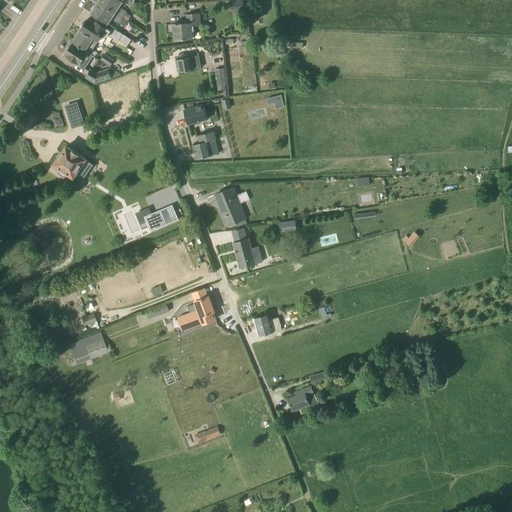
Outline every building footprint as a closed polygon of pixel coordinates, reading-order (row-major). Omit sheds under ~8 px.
[(117,10),(122,1),(120,0),(100,0),(99,2),(124,18),(127,12),(121,8),(120,9),(118,11),(117,10)] [(230,0),(231,10),(244,9),(243,0),(230,0)] [(120,24),(124,18),(99,2),(95,7),(94,7),(91,11),(92,12),(91,13),(107,24),(113,15),(115,16),(113,19),(114,20),(120,24)] [(174,40),(184,39),(192,38),(192,31),(194,31),(194,26),(201,25),(200,14),(187,15),(187,23),(179,24),(179,23),(176,23),(176,24),(173,24),(174,40)] [(80,30),(98,42),(102,44),(108,35),(118,41),(119,40),(128,45),(132,40),(112,27),(110,30),(94,20),(92,22),(88,19),(85,22),(84,22),(82,23),(80,26),(80,27),(81,29),(80,30)] [(98,42),(80,30),(72,42),(88,52),(95,57),(98,53),(93,49),(98,42)] [(69,47),(64,55),(84,68),(89,62),(84,58),(88,52),(72,42),(72,43),(70,43),(68,46),(69,47)] [(100,60),(110,67),(115,60),(104,54),(100,60)] [(194,69),(201,68),(199,55),(192,57),(191,56),(176,60),(178,72),(194,69)] [(225,89),(223,69),(215,70),(217,86),(218,86),(218,90),(225,89)] [(85,77),(95,84),(111,78),(108,70),(95,74),(90,71),(85,77)] [(276,103),(277,108),(285,106),(283,94),(268,98),(270,104),(276,103)] [(72,129),(85,125),(77,102),(65,106),(72,129)] [(187,124),(197,122),(207,119),(203,105),(184,110),(187,124)] [(219,154),(216,141),(213,131),(198,135),(200,143),(193,145),(197,159),(219,154)] [(73,177),(81,182),(92,165),(85,160),(86,159),(79,154),(73,150),(67,146),(54,164),(61,169),(58,173),(58,174),(64,178),(66,178),(68,174),(73,177)] [(246,193),(237,197),(233,187),(216,194),(221,207),(219,207),(219,208),(222,216),(223,218),(225,217),(227,224),(226,225),(226,226),(246,218),(240,205),(249,201),(246,193)] [(182,205),(154,217),(160,231),(187,220),(182,205)] [(282,231),(298,229),(297,219),(281,221),(282,231)] [(235,241),(248,237),(245,227),(232,230),(235,241)] [(412,246),(421,235),(416,230),(410,237),(407,234),(404,238),(412,246)] [(248,238),(247,238),(233,242),(240,268),(256,264),(262,262),(257,247),(251,248),(248,238)] [(201,317),(205,315),(214,312),(209,296),(195,301),(195,300),(185,304),(189,312),(185,313),(188,321),(201,316),(201,317)] [(146,311),(149,319),(169,311),(166,304),(146,311)] [(327,315),(324,308),(319,309),(322,319),(331,316),(331,314),(327,315)] [(73,339),(100,328),(94,313),(82,318),(85,326),(70,331),(73,339)] [(259,336),(269,333),(282,330),(278,317),(270,320),(269,314),(254,318),(259,336)] [(106,346),(104,340),(101,332),(70,343),(77,363),(112,351),(110,345),(106,346)] [(405,350),(396,352),(398,360),(407,357),(405,350)] [(313,384),(328,379),(326,372),(311,376),(313,384)] [(319,408),(315,396),(311,386),(296,392),(297,395),(288,398),(293,410),(300,407),(303,414),(319,408)] [(203,433),(205,440),(220,435),(217,427),(203,433)]
